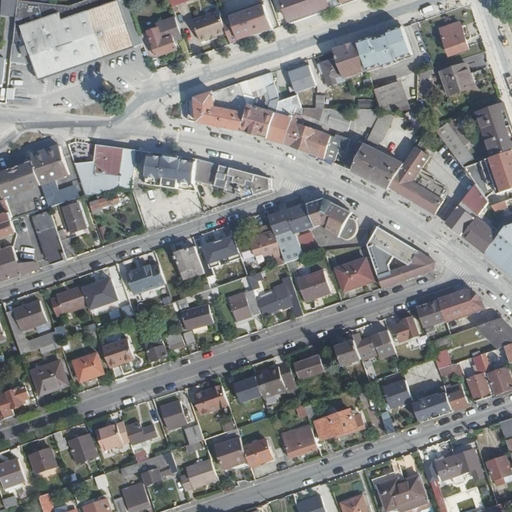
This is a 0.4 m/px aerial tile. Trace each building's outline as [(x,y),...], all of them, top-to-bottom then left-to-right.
[(29,63),(36,61),(41,79),(145,45),(141,35),(129,0),(79,0),(79,6),(21,0),(18,0),(12,62),(29,63)] [(284,0),(292,24),(342,6),(340,0),(284,0)] [(227,33),(231,45),(273,31),(263,3),(221,16),(227,33)] [(216,36),(227,33),(221,16),(220,11),(193,19),(200,41),(209,39),(216,36)] [(160,29),(141,35),(145,45),(145,47),(153,44),(157,57),(178,50),(175,41),(183,38),(176,18),(158,24),(160,29)] [(442,30),(451,56),(470,49),(461,23),(442,30)] [(359,43),(368,69),(369,70),(383,66),(390,63),(391,65),(400,62),(399,60),(413,55),(404,27),(359,43)] [(335,51),(337,58),(340,65),(348,62),(353,75),(368,69),(359,43),(335,51)] [(145,47),(149,60),(157,57),(153,44),(145,47)] [(337,58),(321,64),(330,86),(346,80),(345,78),(340,65),(337,58)] [(299,94),(321,86),(313,64),(291,72),(299,94)] [(443,73),(450,95),(474,87),(470,74),(466,75),(463,67),(443,73)] [(243,82),(247,96),(253,99),(268,92),(271,100),(270,100),(267,112),(250,105),(243,131),(269,139),(276,100),(277,98),(269,74),(243,82)] [(430,95),(429,74),(420,75),(421,96),(430,95)] [(376,89),(383,108),(409,109),(399,81),(376,89)] [(196,99),(200,123),(243,131),(250,105),(247,96),(243,82),(196,99)] [(9,87),(7,98),(14,99),(16,88),(9,87)] [(276,100),(269,139),(277,142),(285,145),(292,121),(295,113),(297,105),(302,106),(300,100),(298,95),(276,100)] [(477,110),(482,124),(508,116),(503,101),(477,110)] [(297,105),(295,113),(302,115),(303,113),(322,119),(321,121),(345,129),(349,116),(374,126),(382,108),(353,107),(351,113),(333,107),(325,106),(302,106),(297,105)] [(409,115),(420,131),(431,123),(420,107),(409,115)] [(382,108),(374,126),(369,137),(378,141),(384,137),(395,114),(383,108),(382,108)] [(482,124),(493,156),(510,151),(511,150),(511,126),(508,116),(482,124)] [(436,127),(456,155),(467,148),(446,120),(436,127)] [(292,121),(285,145),(296,148),(334,164),(338,150),(347,153),(351,141),(343,137),(342,139),(333,135),(332,136),(292,121)] [(78,170),(85,194),(131,190),(135,148),(106,143),(106,144),(103,161),(80,170),(78,170)] [(34,162),(40,181),(41,184),(48,204),(51,203),(59,190),(55,179),(70,174),(60,145),(32,155),(34,162)] [(360,145),(352,159),(350,158),(345,168),(353,172),(364,147),(360,145)] [(364,147),(353,172),(379,183),(383,185),(395,160),(365,146),(364,147)] [(402,172),(392,187),(435,215),(444,201),(442,200),(446,194),(445,190),(437,184),(438,182),(432,178),(422,171),(432,156),(420,147),(402,172)] [(467,148),(456,155),(461,162),(471,154),(467,148)] [(150,151),(144,183),(196,191),(193,182),(197,159),(182,157),(179,156),(150,151)] [(506,199),(511,196),(511,154),(493,160),(484,162),(489,179),(499,176),(506,199)] [(197,159),(193,182),(240,196),(241,199),(268,190),(270,178),(246,171),(219,164),(197,159)] [(395,160),(383,185),(389,188),(404,164),(395,160)] [(0,173),(0,185),(3,193),(3,194),(40,181),(34,162),(22,165),(23,168),(21,169),(20,166),(11,170),(12,172),(10,173),(9,170),(0,173)] [(40,181),(3,194),(4,197),(41,184),(40,181)] [(49,206),(80,196),(76,184),(59,190),(51,203),(48,204),(49,206)] [(464,200),(479,216),(489,202),(477,184),(464,200)] [(90,198),(92,208),(120,204),(119,198),(99,201),(98,197),(90,198)] [(317,201),(312,202),(308,203),(316,227),(323,225),(328,228),(326,231),(341,240),(342,239),(347,243),(350,243),(352,242),(355,241),(357,239),(359,237),(360,234),(360,231),(359,226),(358,226),(360,223),(362,221),(353,216),(353,215),(339,207),(331,203),(327,201),(324,201),(321,201),(317,201)] [(495,212),(509,208),(507,201),(493,205),(495,212)] [(58,205),(67,230),(71,229),(72,231),(86,226),(78,202),(66,206),(65,202),(58,205)] [(298,224),(301,232),(316,227),(308,203),(285,211),(290,226),(292,226),(298,224)] [(354,213),(339,205),(339,207),(353,215),(353,216),(362,221),(364,219),(354,213)] [(448,220),(446,222),(446,223),(451,226),(463,235),(475,219),(459,206),(456,210),(448,220)] [(456,210),(452,207),(444,217),(448,220),(456,210)] [(37,231),(38,231),(47,258),(51,264),(67,259),(58,232),(56,226),(51,211),(32,218),(37,231)] [(286,263),(296,259),(301,258),(290,226),(285,211),(269,216),(272,223),(274,230),(282,254),(286,263)] [(9,212),(0,214),(0,223),(12,219),(9,212)] [(511,215),(502,219),(507,226),(511,224),(511,215)] [(479,219),(465,237),(488,253),(500,235),(479,219)] [(0,224),(0,235),(11,232),(16,230),(12,220),(0,224)] [(241,246),(245,259),(264,252),(265,255),(272,253),(273,257),(277,256),(282,254),(274,230),(272,223),(256,228),(259,236),(251,239),(252,242),(241,246)] [(487,254),(511,275),(511,224),(507,226),(500,235),(488,253),(487,254)] [(368,246),(378,275),(391,271),(389,265),(395,256),(409,265),(418,252),(379,228),(368,244),(368,246)] [(58,232),(67,259),(76,256),(69,237),(67,238),(64,230),(58,232)] [(306,245),(317,241),(313,230),(302,234),(306,245)] [(223,237),(228,251),(235,249),(231,234),(223,237)] [(196,247),(200,258),(207,256),(210,264),(219,261),(210,236),(194,241),(196,247)] [(0,281),(23,274),(40,268),(35,263),(20,265),(14,247),(2,251),(0,246),(0,281)] [(176,253),(182,274),(181,274),(185,283),(205,275),(200,258),(196,247),(176,253)] [(378,275),(382,288),(435,270),(434,263),(432,261),(418,252),(409,265),(391,271),(378,275)] [(282,254),(277,256),(280,265),(286,263),(282,254)] [(338,269),(345,290),(373,280),(366,259),(338,269)] [(166,284),(160,264),(151,267),(151,265),(141,268),(142,270),(135,273),(134,271),(127,273),(134,294),(166,284)] [(248,276),(253,290),(255,296),(260,295),(255,278),(263,275),(262,271),(248,276)] [(298,280),(305,301),(331,292),(324,271),(298,280)] [(290,276),(283,279),(285,284),(292,305),(296,318),(303,315),(290,276)] [(89,305),(91,310),(101,306),(100,304),(108,301),(109,304),(119,300),(112,279),(101,283),(102,285),(95,287),(94,285),(84,289),(89,305)] [(258,300),(262,312),(284,304),(285,307),(292,305),(285,284),(275,288),(277,293),(270,296),(269,292),(264,293),(266,297),(258,300)] [(57,295),(64,314),(89,305),(84,289),(83,286),(57,295)] [(155,288),(129,297),(133,309),(160,300),(155,288)] [(230,298),(237,318),(251,313),(252,316),(261,313),(260,312),(255,296),(253,290),(230,298)] [(419,308),(427,334),(437,331),(435,327),(491,308),(475,293),(467,292),(419,308)] [(173,302),(175,310),(183,308),(180,300),(173,302)] [(7,312),(14,333),(47,322),(40,301),(7,312)] [(183,313),(187,327),(214,320),(210,304),(201,307),(199,307),(188,310),(189,311),(183,313)] [(135,316),(139,327),(145,325),(141,313),(135,316)] [(251,313),(237,318),(238,321),(238,324),(253,319),(252,316),(251,313)] [(397,327),(402,342),(404,342),(420,336),(414,318),(406,321),(407,324),(397,327)] [(485,325),(506,346),(511,344),(511,329),(502,319),(485,325)] [(55,328),(59,342),(67,339),(63,325),(55,328)] [(356,341),(360,354),(378,348),(382,360),(398,354),(394,343),(390,331),(362,340),(360,335),(354,336),(356,341)] [(167,337),(171,349),(185,345),(181,332),(167,337)] [(184,335),(187,345),(195,342),(192,332),(184,335)] [(143,341),(150,361),(167,356),(160,335),(143,341)] [(420,336),(404,342),(405,345),(421,340),(420,336)] [(103,348),(109,367),(125,362),(123,359),(133,355),(128,339),(103,348)] [(337,348),(344,367),(363,361),(360,354),(356,341),(337,348)] [(41,348),(42,353),(61,347),(59,342),(41,348)] [(489,354),(492,361),(505,357),(503,349),(489,354)] [(73,361),(80,380),(103,372),(96,353),(73,361)] [(475,357),(479,371),(486,369),(481,355),(475,357)] [(296,364),(302,380),(329,371),(325,357),(322,359),(321,356),(296,364)] [(32,369),(40,393),(50,389),(49,387),(66,382),(58,360),(32,369)] [(454,367),(458,379),(465,376),(460,362),(456,363),(457,366),(454,367)] [(256,375),(265,401),(298,390),(291,366),(280,369),(279,367),(256,375)] [(439,369),(442,376),(453,373),(450,366),(439,369)] [(488,374),(495,394),(511,388),(511,380),(508,368),(496,372),(497,374),(492,376),(491,373),(488,374)] [(468,379),(475,400),(476,400),(495,394),(488,374),(487,372),(468,379)] [(254,376),(233,383),(240,403),(261,396),(254,376)] [(385,387),(392,408),(413,400),(406,380),(385,387)] [(446,389),(453,411),(469,406),(468,403),(461,384),(446,389)] [(425,400),(421,402),(414,404),(420,422),(432,418),(453,411),(446,389),(445,385),(422,393),(425,400)] [(29,396),(25,386),(0,394),(0,416),(5,414),(6,418),(13,415),(10,406),(22,402),(21,399),(29,396)] [(197,394),(204,414),(229,405),(223,386),(197,394)] [(157,410),(162,424),(167,422),(169,430),(188,424),(187,421),(191,420),(187,408),(183,409),(180,402),(157,410)] [(304,405),(309,420),(314,418),(309,403),(304,405)] [(315,421),(321,439),(336,434),(341,432),(341,435),(365,427),(361,415),(353,417),(350,409),(315,421)] [(511,417),(498,422),(511,458),(511,417)] [(383,421),(388,434),(394,431),(390,419),(383,421)] [(235,420),(224,424),(227,432),(238,428),(235,420)] [(98,432),(104,451),(131,442),(125,423),(98,432)] [(128,428),(134,445),(146,441),(158,437),(154,427),(142,430),(140,424),(128,428)] [(186,428),(192,443),(204,439),(199,424),(186,428)] [(318,448),(313,432),(310,425),(291,431),(293,435),(287,436),(289,442),(285,443),(282,444),(284,449),(287,448),(289,454),(290,458),(318,448)] [(53,434),(60,452),(70,448),(66,438),(64,439),(62,431),(53,434)] [(71,442),(78,462),(97,456),(90,435),(71,442)] [(218,446),(225,469),(248,461),(244,448),(240,438),(218,446)] [(244,448),(248,461),(250,467),(274,459),(268,439),(244,448)] [(450,448),(453,457),(437,463),(442,480),(473,469),(474,474),(486,470),(484,465),(480,467),(475,450),(477,449),(478,447),(475,439),(450,448)] [(146,441),(134,445),(135,450),(148,446),(146,441)] [(418,450),(428,479),(435,477),(424,447),(418,450)] [(31,455),(37,473),(58,466),(52,448),(31,455)] [(139,461),(150,457),(147,450),(136,454),(139,461)] [(138,462),(140,469),(146,486),(163,480),(162,477),(178,472),(171,451),(138,462)] [(488,463),(493,480),(511,473),(506,457),(488,463)] [(186,467),(188,474),(180,477),(184,491),(208,483),(207,480),(217,477),(211,459),(186,467)] [(0,466),(0,472),(5,489),(20,484),(26,482),(19,460),(0,466)] [(121,468),(123,475),(140,469),(138,462),(121,468)] [(106,473),(95,477),(100,490),(111,486),(106,473)] [(378,488),(386,511),(388,511),(398,509),(399,511),(401,511),(407,510),(428,503),(418,476),(404,481),(399,482),(398,478),(377,485),(378,488)] [(20,484),(5,489),(7,493),(21,487),(20,484)] [(123,490),(130,511),(133,511),(150,507),(142,484),(123,490)] [(482,497),(490,495),(488,485),(479,487),(482,497)] [(297,504),(320,496),(318,490),(295,498),(297,504)] [(40,496),(44,511),(55,511),(51,493),(40,496)] [(3,500),(6,508),(18,503),(16,496),(3,500)] [(297,504),(299,511),(325,511),(320,496),(297,504)] [(342,503),(344,511),(371,511),(366,496),(342,503)] [(86,506),(87,511),(112,511),(108,499),(86,506)] [(114,502),(117,511),(126,511),(123,500),(114,502)]
